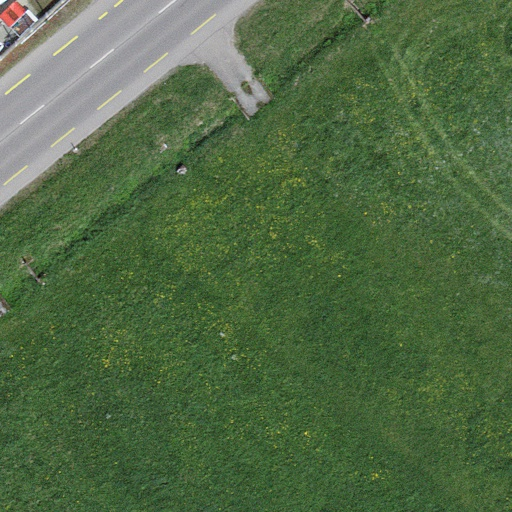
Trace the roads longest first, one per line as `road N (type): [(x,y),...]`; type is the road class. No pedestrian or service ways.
road 1 (primary): [(0,141),(175,0)]
road 2 (track): [(194,0),(237,84),(266,119)]
